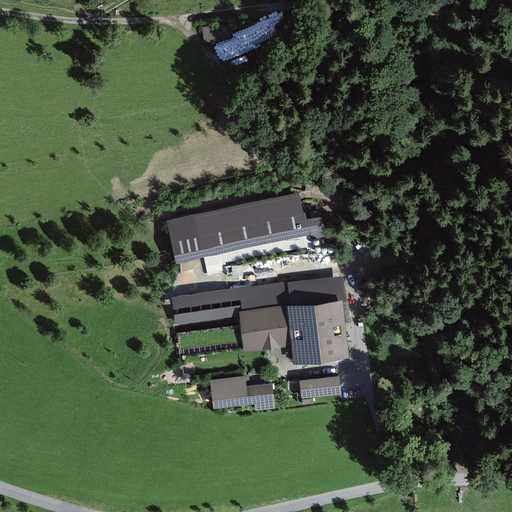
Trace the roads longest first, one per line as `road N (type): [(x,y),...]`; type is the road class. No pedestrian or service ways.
road 1 (track): [(96,22),(183,24),(327,196),(343,209),(431,230),(442,258),(422,268),(364,254),(349,261)]
road 2 (track): [(511,7),(324,1),(163,20)]
road 3 (unclassified): [(511,478),(397,484),(267,511)]
